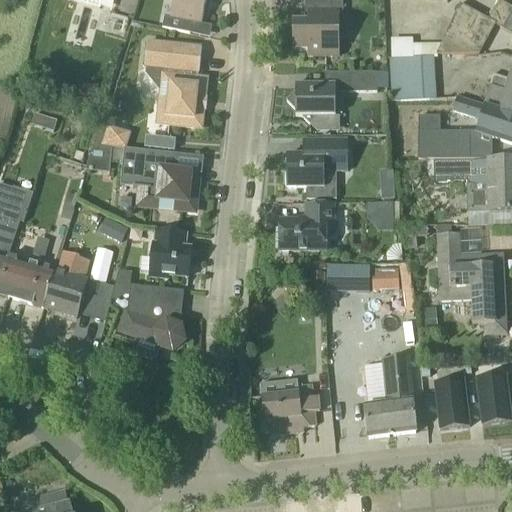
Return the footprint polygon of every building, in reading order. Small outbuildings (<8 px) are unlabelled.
[(72,0),(111,11),(115,0),(116,1),(116,0),(72,0)] [(173,0),(170,18),(164,17),(162,29),(189,35),(192,23),(201,25),(206,0),(173,0)] [(307,58),(327,58),(339,58),(338,14),(342,14),(342,0),(304,0),(304,14),(307,14),(307,24),(292,24),(293,51),(307,51),(307,58)] [(495,26),(511,35),(511,7),(500,1),(489,20),(460,4),(437,45),(437,54),(479,55),(495,26)] [(160,93),(160,100),(157,126),(193,129),(202,122),(203,113),(205,113),(207,99),(204,98),(205,89),(198,80),(195,80),(195,74),(198,74),(201,50),(147,44),(144,69),(147,70),(146,75),(160,93)] [(432,59),(391,60),(391,103),(403,102),(434,101),(432,59)] [(457,100),(453,112),(480,120),(476,133),(476,134),(511,146),(511,70),(509,81),(493,76),(489,87),(490,88),(484,108),(457,100)] [(377,74),(349,74),(349,94),(377,94),(377,74)] [(335,98),(335,86),(295,86),(295,94),(286,103),(295,112),(295,118),(301,118),(309,126),(317,118),(335,118),(335,98)] [(89,159),(110,161),(112,148),(124,150),(128,136),(99,127),(89,159)] [(473,132),(423,133),(424,161),(474,160),(473,132)] [(347,142),(343,142),(302,142),(302,157),(286,157),(286,190),(306,189),(306,201),(324,201),(324,173),(347,173),(347,142)] [(173,211),(174,211),(194,213),(195,200),(196,200),(198,183),(189,182),(190,175),(173,174),(175,156),(124,150),(120,187),(132,188),(132,189),(140,190),(138,207),(158,209),(159,201),(174,203),(173,211)] [(110,161),(89,159),(86,170),(109,173),(110,161)] [(511,160),(492,161),(434,162),(434,183),(468,182),(468,215),(511,213),(511,160)] [(0,296),(9,299),(20,261),(8,257),(19,223),(23,225),(33,196),(13,189),(12,190),(0,186),(0,296)] [(393,233),(393,206),(367,205),(367,219),(379,233),(393,233)] [(334,207),(305,207),(305,222),(279,222),(279,254),(326,254),(326,231),(334,231),(334,207)] [(108,219),(101,233),(124,244),(131,230),(108,219)] [(168,281),(168,278),(188,280),(191,249),(185,249),(186,235),(155,232),(154,245),(153,245),(149,279),(168,281)] [(503,256),(460,258),(459,236),(436,237),(439,303),(472,302),(473,327),(484,326),(484,337),(507,336),(503,256)] [(393,246),(386,255),(387,263),(403,261),(401,245),(393,246)] [(60,263),(57,262),(54,271),(42,310),(76,320),(82,301),(87,282),(83,281),(88,263),(79,260),(80,258),(63,253),(60,263)] [(54,271),(20,261),(9,299),(42,310),(54,271)] [(328,266),(328,293),(369,294),(369,267),(328,266)] [(115,286),(130,287),(131,274),(119,273),(115,286)] [(399,274),(372,275),(372,292),(399,291),(399,274)] [(100,285),(96,299),(110,303),(114,289),(100,285)] [(125,315),(119,334),(139,340),(133,357),(154,362),(164,350),(172,353),(182,344),(180,330),(177,329),(178,316),(181,317),(184,293),(164,291),(130,287),(128,312),(126,311),(125,315)] [(435,309),(420,310),(421,332),(437,331),(435,309)] [(415,435),(413,415),(408,359),(384,362),(388,405),(364,408),(368,441),(415,435)] [(505,376),(475,380),(481,427),(510,424),(505,376)] [(463,381),(433,385),(439,432),(469,429),(463,381)] [(296,384),(260,387),(261,399),(264,423),(265,423),(271,422),(273,438),(297,435),(297,430),(315,428),(314,414),(319,413),(318,400),(312,400),(311,388),(297,389),(296,384)] [(71,511),(70,505),(67,505),(64,493),(47,497),(49,507),(30,511),(71,511)]
